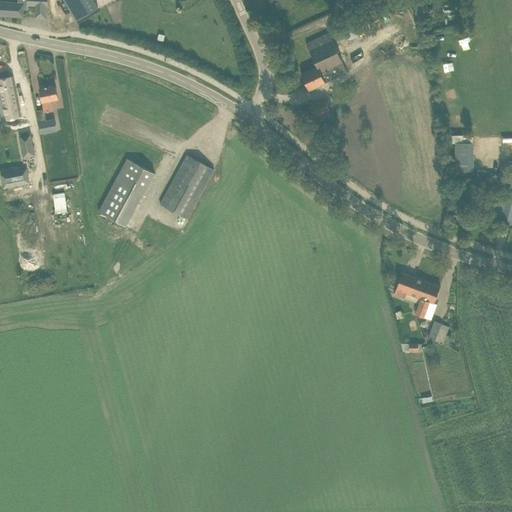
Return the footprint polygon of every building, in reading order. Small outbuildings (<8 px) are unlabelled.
[(17,0),(18,2),(0,0),(0,14),(22,16),(23,9),(28,9),(28,5),(46,6),(46,0),(17,0)] [(77,0),(67,6),(76,20),(98,8),(93,0),(77,0)] [(301,74),(309,90),(347,72),(331,38),(329,33),(306,43),(317,66),(301,74)] [(439,48),(440,60),(450,60),(449,48),(439,48)] [(365,72),(352,77),(370,122),(387,116),(376,87),(372,89),(365,72)] [(0,120),(5,119),(5,120),(21,117),(19,107),(16,93),(12,76),(0,78),(0,120)] [(44,112),(52,110),(51,101),(58,99),(57,95),(55,85),(39,88),(44,109),(35,111),(40,134),(56,131),(54,118),(46,120),(44,112)] [(391,112),(417,102),(411,85),(385,94),(391,112)] [(309,106),(314,117),(329,110),(324,99),(309,106)] [(30,134),(19,136),(23,157),(34,155),(30,134)] [(453,134),(454,170),(474,170),(473,134),(453,134)] [(160,204),(187,218),(214,169),(187,155),(160,204)] [(98,210),(126,225),(154,172),(127,157),(98,210)] [(511,163),(509,164),(508,172),(507,191),(499,189),(492,220),(511,224),(511,163)] [(26,167),(0,173),(3,187),(29,182),(26,167)] [(452,217),(465,220),(467,213),(454,209),(452,217)] [(402,273),(398,282),(394,294),(418,303),(415,313),(424,317),(429,302),(434,303),(440,287),(440,286),(402,272),(401,273),(402,273)] [(434,320),(428,337),(435,340),(441,323),(434,320)] [(409,350),(418,351),(418,343),(409,342),(409,350)]
